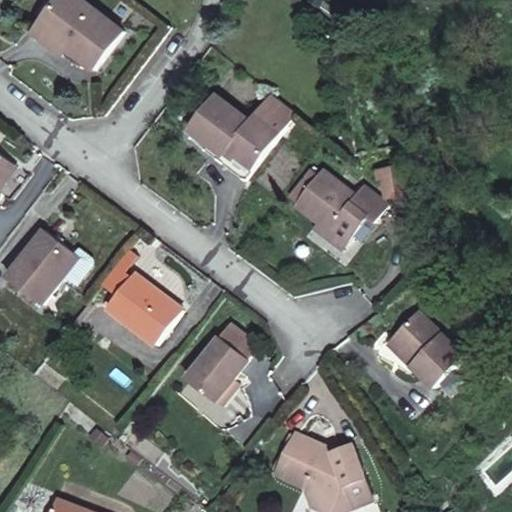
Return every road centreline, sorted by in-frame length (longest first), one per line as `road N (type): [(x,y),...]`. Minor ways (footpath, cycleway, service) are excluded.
road 1 (residential): [(99,166),(304,327)]
road 2 (residential): [(99,166),(199,37),(215,0)]
road 3 (residential): [(0,89),(99,166)]
